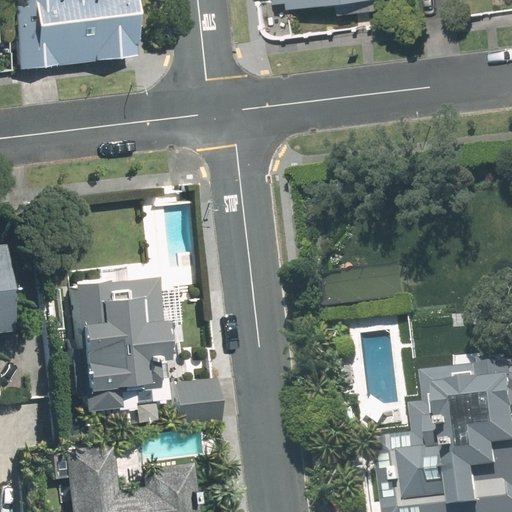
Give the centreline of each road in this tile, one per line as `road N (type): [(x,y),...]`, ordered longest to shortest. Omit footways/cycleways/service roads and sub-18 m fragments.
road 1 (residential): [(276,511),(235,143),(220,113)]
road 2 (residential): [(220,113),(511,78)]
road 3 (residential): [(0,137),(220,113)]
